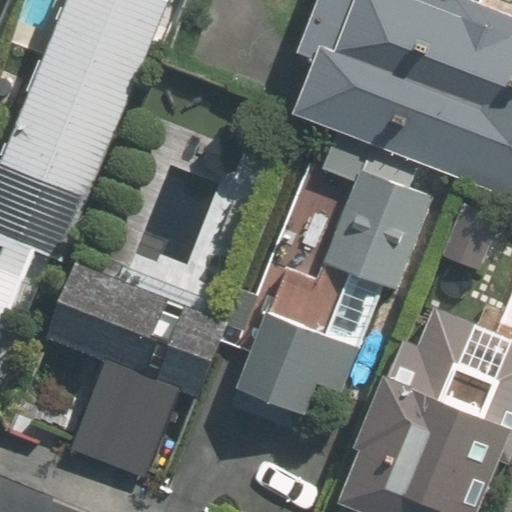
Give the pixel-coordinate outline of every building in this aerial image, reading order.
[(0,359),(6,363),(153,6),(139,0),(55,0),(0,135),(0,359)] [(314,58),(295,106),(511,189),(511,10),(486,0),(320,0),(302,48),(301,53),(302,53),(314,58)] [(282,270),(236,383),(308,413),(340,333),(325,329),(341,290),(386,307),(429,200),(403,189),(415,161),(333,127),(316,170),(347,184),(308,281),(282,270)] [(511,251),(511,216),(468,196),(442,251),(499,278),(511,251)] [(193,283),(111,249),(98,279),(81,271),(52,341),(103,361),(87,401),(159,431),(175,391),(195,400),(224,330),(182,313),(193,283)] [(467,287),(429,271),(410,317),(449,332),(467,287)] [(511,413),(511,380),(408,339),(390,382),(383,378),(352,455),(359,458),(340,505),(350,508),(347,511),(481,511),(511,430),(506,428),(511,413)] [(241,414),(201,399),(175,462),(215,479),(241,414)]
